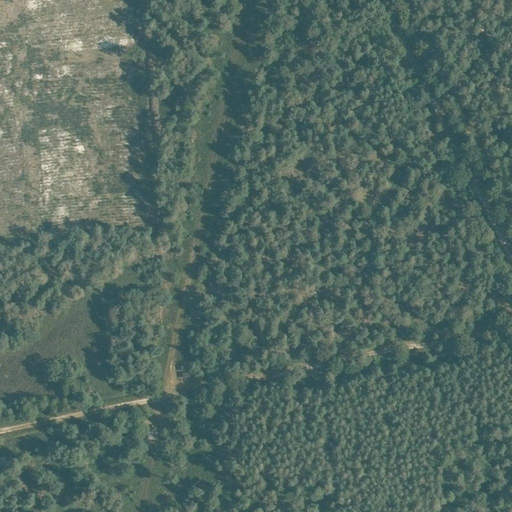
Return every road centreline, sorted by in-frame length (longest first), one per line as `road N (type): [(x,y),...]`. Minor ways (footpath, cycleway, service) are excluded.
road 1 (track): [(511,320),(0,433)]
road 2 (track): [(474,187),(384,0)]
